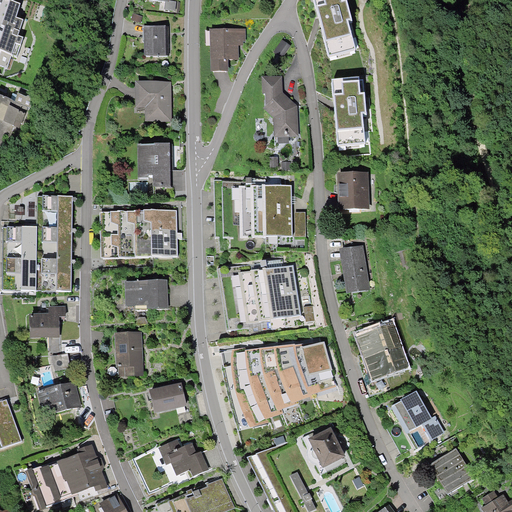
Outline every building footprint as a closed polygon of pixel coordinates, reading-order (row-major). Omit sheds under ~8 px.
[(21,6),(2,0),(0,0),(0,51),(1,52),(12,55),(17,57),(23,39),(18,37),(23,22),(16,20),(21,6)] [(169,0),(147,0),(163,1),(163,10),(177,11),(177,1),(169,0)] [(342,0),(314,0),(320,21),(329,56),(355,49),(347,21),(352,19),(346,0),(344,0),(343,0),(342,0)] [(165,27),(144,28),(145,58),(166,57),(165,27)] [(245,29),(210,29),(211,71),(228,71),(228,59),(239,59),(239,45),(243,45),(243,41),(245,41),(245,29)] [(283,40),(274,52),(282,58),(291,46),(283,40)] [(0,65),(7,68),(12,55),(1,52),(0,54),(0,65)] [(283,77),(263,77),(263,95),(266,94),(266,107),(264,110),(274,120),(275,137),(279,137),(279,143),(289,143),(288,137),(298,136),(298,107),(286,97),(283,93),(283,77)] [(359,78),(332,81),(339,146),(365,143),(362,116),(367,116),(365,94),(361,95),(359,78)] [(170,84),(139,84),(140,107),(149,107),(150,120),(171,119),(170,84)] [(27,106),(0,96),(0,146),(12,150),(27,106)] [(170,146),(138,147),(140,178),(154,177),(155,188),(173,187),(170,146)] [(279,157),(270,157),(270,167),(279,167),(279,157)] [(368,172),(338,172),(338,190),(339,209),(369,208),(368,172)] [(292,201),(291,186),(273,186),(258,186),(252,186),(252,179),(245,179),(245,183),(224,183),(224,181),(215,181),(216,238),(292,236),(292,201)] [(72,197),(37,196),(37,228),(35,228),(3,227),(2,291),(28,291),(71,291),(71,263),(72,231),(72,200),(72,197)] [(178,211),(99,213),(101,259),(178,256),(178,238),(178,211)] [(306,213),(295,213),(296,237),(307,237),(306,213)] [(363,245),(339,249),(343,275),(346,293),(370,289),(363,245)] [(302,325),(293,266),(278,268),(270,269),(252,272),(250,264),(217,270),(227,332),(261,327),(262,332),(302,325)] [(167,279),(126,281),(127,306),(147,305),(147,309),(169,308),(168,286),(167,279)] [(67,305),(50,306),(50,314),(28,314),(28,336),(59,336),(58,316),(68,316),(67,305)] [(313,306),(304,308),(306,323),(315,321),(313,306)] [(374,328),(356,334),(373,381),(409,368),(392,321),(374,328)] [(142,331),(115,332),(116,367),(119,367),(119,376),(144,375),(142,343),(142,331)] [(232,349),(222,351),(239,430),(270,423),(269,418),(283,414),(282,409),(299,404),(336,387),(324,343),(312,347),(301,350),(301,346),(294,347),(293,345),(275,349),(274,346),(246,351),(245,348),(232,349)] [(68,353),(54,356),(57,371),(72,367),(68,353)] [(74,383),(37,392),(41,407),(52,404),(55,414),(81,407),(74,383)] [(181,384),(150,391),(155,413),(186,407),(181,384)] [(432,420),(417,394),(407,399),(393,407),(401,422),(388,430),(401,454),(415,446),(409,435),(425,426),(432,440),(446,432),(437,417),(432,420)] [(0,451),(22,443),(6,400),(0,401),(0,451)] [(329,426),(303,438),(308,448),(307,453),(308,458),(309,460),(313,463),(316,464),(321,475),(347,462),(338,444),(329,426)] [(178,438),(158,447),(166,465),(172,463),(177,475),(189,470),(192,476),(209,469),(202,451),(197,454),(192,442),(182,447),(178,438)] [(333,511),(295,439),(249,456),(278,511),(333,511)] [(98,460),(92,445),(78,451),(80,456),(42,469),(41,468),(33,471),(32,469),(25,471),(40,511),(47,509),(46,507),(78,495),(80,501),(99,494),(98,491),(108,487),(102,472),(106,470),(102,459),(98,460)] [(457,449),(431,466),(437,476),(449,494),(476,477),(457,449)] [(360,477),(354,480),(358,489),(364,486),(360,477)] [(156,508),(147,511),(228,511),(235,509),(222,480),(206,486),(207,488),(194,494),(192,490),(186,492),(187,494),(170,501),(169,499),(155,505),(156,508)] [(511,511),(511,500),(509,503),(504,495),(499,499),(495,493),(484,500),(487,505),(482,509),(483,511),(511,511)] [(127,511),(118,495),(100,505),(104,511),(127,511)]
